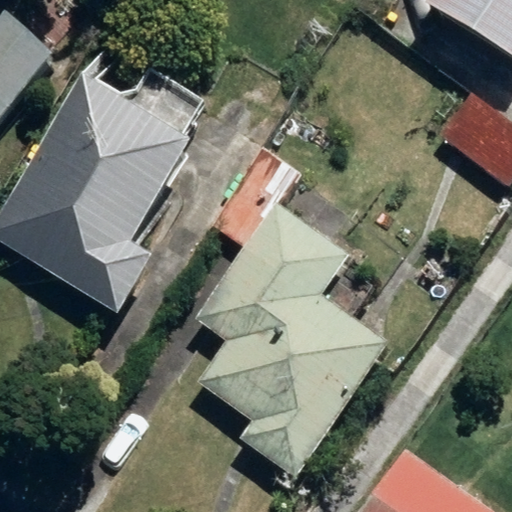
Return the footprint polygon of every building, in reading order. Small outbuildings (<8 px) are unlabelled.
[(511,0),(441,0),(429,20),(511,71),(511,0)] [(0,137),(60,71),(10,27),(0,37),(0,137)] [(85,88),(0,224),(0,252),(121,327),(158,269),(135,255),(196,157),(85,88)] [(511,134),(477,107),(446,148),(502,191),(511,177),(511,134)] [(300,183),(265,158),(215,233),(250,257),(300,183)] [(242,450),(299,490),(392,356),(326,310),(355,269),(279,216),(198,332),(229,353),(200,394),(254,432),(242,450)] [(477,511),(410,462),(373,511),(477,511)]
